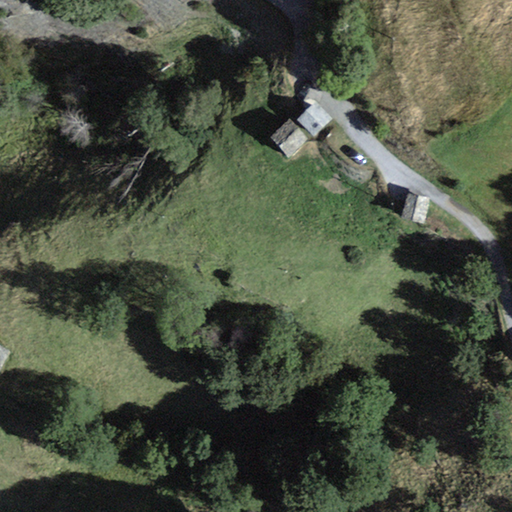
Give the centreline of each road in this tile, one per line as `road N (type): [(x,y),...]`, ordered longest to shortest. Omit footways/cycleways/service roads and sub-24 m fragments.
road 1 (unclassified): [(511,331),(493,256),(465,212),(410,189),(320,89),(295,6),(285,0)]
road 2 (track): [(302,27),(0,26)]
